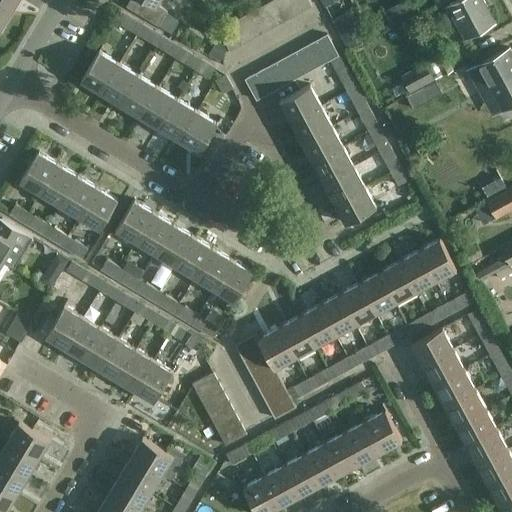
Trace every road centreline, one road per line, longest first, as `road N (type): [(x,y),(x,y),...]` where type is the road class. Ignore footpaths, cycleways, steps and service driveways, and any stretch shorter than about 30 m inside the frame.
road 1 (residential): [(201,197),(294,258),(327,238),(253,112),(207,188)]
road 2 (residential): [(12,82),(201,197)]
road 3 (residential): [(42,511),(94,410),(10,355)]
road 4 (residential): [(385,352),(443,459)]
